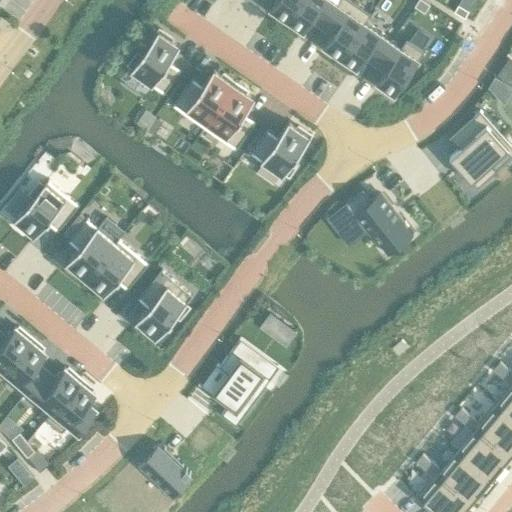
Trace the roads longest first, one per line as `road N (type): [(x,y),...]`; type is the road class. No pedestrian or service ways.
road 1 (residential): [(151,404),(322,183),(373,148)]
road 2 (residential): [(183,20),(373,148)]
road 3 (residential): [(373,148),(448,101),(511,4)]
road 4 (residential): [(0,280),(151,404)]
road 5 (residential): [(38,511),(151,404)]
